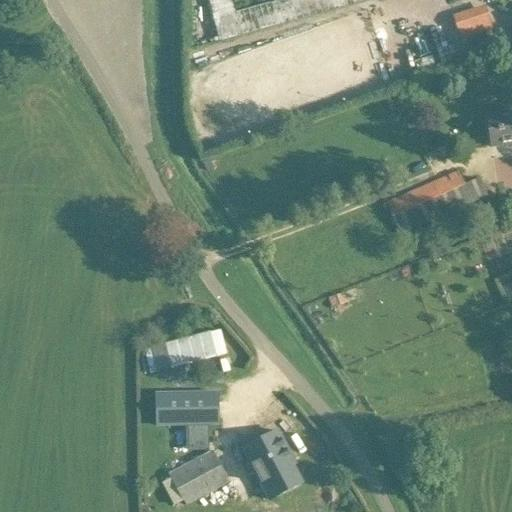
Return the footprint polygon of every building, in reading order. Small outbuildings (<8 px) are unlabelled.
[(452,16),(460,40),(492,30),(484,6),(452,16)] [(511,144),(511,113),(487,118),(491,147),(511,144)] [(387,204),(400,235),(488,197),(480,180),(466,186),(461,173),(387,204)] [(343,295),(329,300),(332,307),(346,302),(343,295)] [(171,368),(219,354),(212,330),(164,344),(171,368)] [(218,392),(156,393),(157,426),(187,426),(187,450),(208,450),(208,425),(219,425),(218,392)] [(278,432),(244,450),(271,501),(302,484),(288,459),(291,457),(278,432)] [(171,475),(187,506),(229,483),(214,453),(171,475)]
